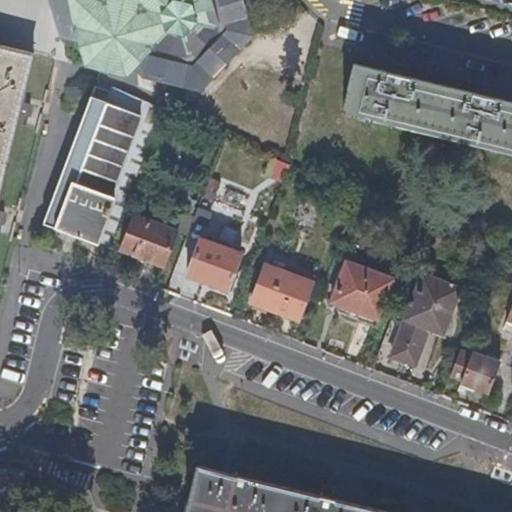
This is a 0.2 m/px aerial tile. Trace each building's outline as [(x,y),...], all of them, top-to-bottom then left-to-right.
[(64,4),(64,0),(48,0),(51,11),(64,14),(66,5),(64,4)] [(248,36),(238,0),(64,0),(64,4),(66,5),(64,14),(51,11),(59,39),(79,43),(87,66),(125,74),(132,68),(139,75),(198,89),(248,36)] [(37,48),(0,38),(0,187),(17,124),(23,99),(37,48)] [(405,75),(407,65),(389,61),(387,71),(405,75)] [(511,101),(490,95),(471,91),(405,75),(387,71),(353,62),(342,110),(511,151),(511,101)] [(490,95),(492,85),(473,81),(471,91),(490,95)] [(107,253),(163,111),(112,90),(110,95),(101,92),(96,89),(41,227),(75,241),(92,247),(107,253)] [(24,126),(30,101),(23,99),(17,124),(24,126)] [(283,186),(290,168),(273,160),(266,178),(283,186)] [(188,236),(194,218),(183,214),(177,231),(177,233),(188,236)] [(164,268),(177,233),(177,231),(135,216),(121,252),(164,268)] [(228,292),(242,256),(201,241),(187,277),(228,292)] [(511,275),(511,263),(502,260),(498,269),(511,275)] [(298,322),(312,283),(266,265),(250,304),(298,322)] [(374,328),(392,282),(346,265),(330,304),(339,307),(337,314),(374,328)] [(442,334),(459,289),(422,275),(390,358),(415,367),(429,330),(442,334)] [(488,395),(499,364),(472,354),(471,357),(457,352),(448,377),(461,382),(459,388),(473,392),(473,390),(488,395)] [(253,479),(255,469),(235,464),(233,475),(253,479)] [(0,511),(11,511),(22,472),(0,466),(0,511)] [(385,511),(338,501),(319,496),(253,479),(233,475),(198,466),(186,511),(385,511)] [(338,501),(340,490),(321,486),(319,496),(338,501)]
